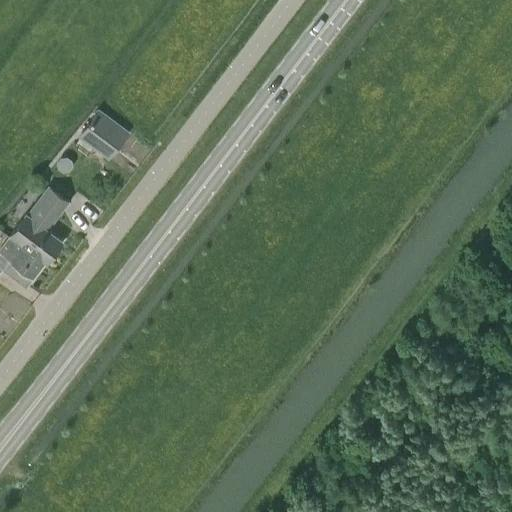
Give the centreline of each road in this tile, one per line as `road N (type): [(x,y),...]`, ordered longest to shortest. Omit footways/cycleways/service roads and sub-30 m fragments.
road 1 (primary): [(0,438),(345,0)]
road 2 (unclassified): [(0,378),(292,0)]
